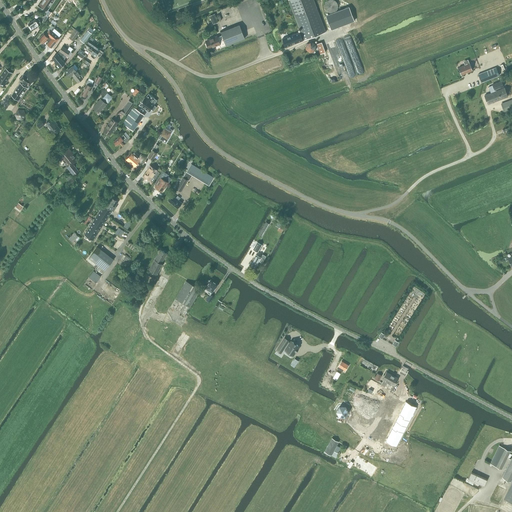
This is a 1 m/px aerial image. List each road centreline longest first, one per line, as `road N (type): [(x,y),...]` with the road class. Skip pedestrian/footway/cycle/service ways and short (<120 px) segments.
road 1 (unclassified): [(511,417),(258,286),(184,234),(117,167),(0,2)]
road 2 (unclassified): [(511,326),(401,228),(314,202),(211,143),(171,80),(121,33),(102,0)]
road 3 (track): [(117,511),(199,380),(142,327),(177,243)]
road 4 (track): [(355,214),(389,206),(429,173),(486,147),(494,135),(488,106),(511,97)]
road 5 (track): [(335,30),(216,76),(133,44)]
road 6 (track): [(466,158),(446,94),(502,58)]
